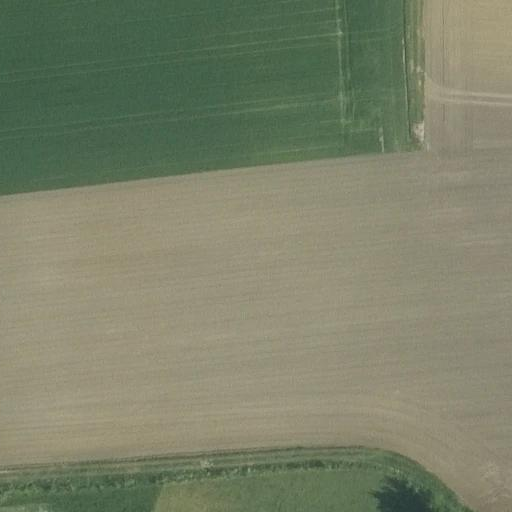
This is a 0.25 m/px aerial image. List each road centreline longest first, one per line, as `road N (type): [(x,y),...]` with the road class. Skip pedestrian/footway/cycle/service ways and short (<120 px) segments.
road 1 (track): [(458,511),(424,478),(349,451),(0,479)]
road 2 (track): [(423,0),(424,131)]
